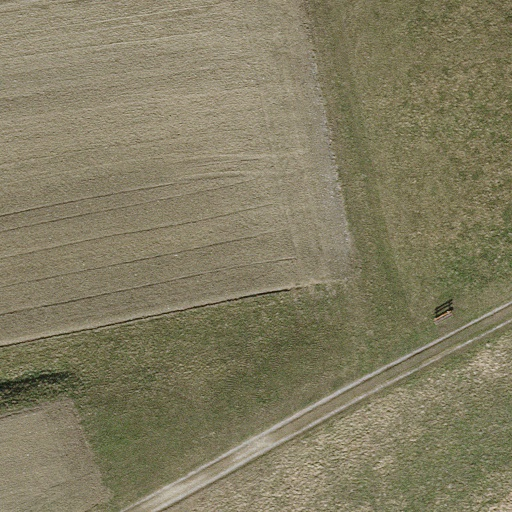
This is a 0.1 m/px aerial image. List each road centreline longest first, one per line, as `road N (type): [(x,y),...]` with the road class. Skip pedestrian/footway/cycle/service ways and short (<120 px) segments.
road 1 (track): [(153,511),(511,310)]
road 2 (track): [(379,382),(311,0)]
